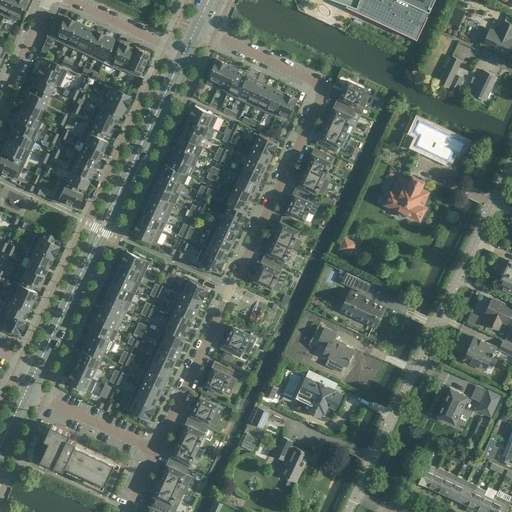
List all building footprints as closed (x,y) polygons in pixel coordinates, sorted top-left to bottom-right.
[(0,0),(0,13),(4,16),(10,0),(0,0)] [(20,10),(24,0),(10,0),(4,16),(15,21),(17,16),(19,17),(22,10),(20,10)] [(417,39),(428,16),(427,16),(429,12),(404,0),(336,0),(348,4),(347,6),(356,10),(417,39)] [(404,0),(429,12),(430,12),(432,7),(435,0),(404,0)] [(64,44),(75,21),(68,18),(67,18),(65,17),(65,16),(65,17),(64,16),(61,22),(55,19),(47,36),(64,44)] [(74,48),(84,26),(79,23),(77,22),(75,21),(64,44),(74,48)] [(507,55),(511,43),(511,39),(510,38),(511,34),(511,24),(504,21),(499,33),(490,29),(483,44),(507,55)] [(83,53),(93,30),(92,29),(91,29),(89,28),(84,26),(74,48),(83,53)] [(94,58),(104,35),(103,35),(104,35),(103,34),(103,35),(101,34),(101,33),(100,33),(93,30),(83,53),(94,58)] [(111,45),(114,40),(112,39),(112,38),(111,38),(109,38),(110,37),(109,37),(104,35),(94,58),(103,62),(105,58),(111,45)] [(128,51),(129,52),(131,48),(123,44),(121,43),(120,42),(120,43),(119,42),(116,48),(111,45),(105,58),(111,60),(108,65),(120,70),(121,69),(120,68),(128,51)] [(134,54),(129,52),(128,51),(120,68),(121,69),(138,76),(141,70),(142,71),(145,65),(144,64),(148,54),(141,50),(140,50),(138,49),(137,48),(134,54)] [(439,83),(448,87),(461,60),(452,56),(439,83)] [(63,59),(61,63),(70,68),(72,63),(63,59)] [(218,87),(229,65),(218,59),(212,71),(211,70),(208,76),(209,77),(207,82),(218,87)] [(53,84),(62,67),(49,61),(46,67),(40,64),(40,65),(40,66),(39,68),(38,68),(35,75),(53,84)] [(227,93),(238,69),(229,65),(218,87),(228,92),(227,93)] [(237,98),(247,75),(238,71),(239,69),(238,69),(227,93),(237,98)] [(476,84),(472,93),(486,100),(497,76),(483,70),(478,79),(473,76),(471,82),(472,82),(476,84)] [(49,94),(53,84),(35,75),(32,82),(31,84),(30,86),(36,88),(49,94)] [(246,102),(257,80),(247,75),(237,98),(239,94),(248,98),(246,102)] [(457,93),(464,79),(455,75),(448,89),(457,93)] [(256,107),(266,84),(257,80),(246,102),(256,107)] [(341,98),(339,103),(361,114),(368,99),(362,96),(365,89),(348,81),(340,98),(341,98)] [(265,111),(276,88),(266,84),(256,107),(265,111)] [(42,109),(49,94),(36,88),(34,94),(28,91),(27,92),(26,94),(26,95),(23,101),(42,109)] [(125,107),(130,96),(112,88),(106,99),(125,107)] [(275,116),(285,93),(276,88),(265,111),(275,116)] [(297,98),(285,93),(275,116),(277,112),(288,117),(289,116),(290,117),(293,111),(292,110),(297,98)] [(120,117),(125,107),(106,99),(102,108),(119,116),(118,116),(120,117)] [(37,119),(37,118),(42,109),(23,101),(21,106),(20,108),(19,110),(37,119)] [(361,114),(339,103),(336,109),(335,108),(328,123),(345,131),(349,124),(350,124),(350,122),(355,111),(361,114)] [(114,126),(118,116),(119,116),(102,108),(96,105),(91,115),(114,126)] [(195,106),(190,117),(212,127),(217,116),(195,106)] [(42,121),(37,118),(37,119),(19,110),(17,115),(16,115),(17,115),(16,117),(15,117),(15,118),(15,119),(37,130),(42,121)] [(109,136),(114,126),(91,115),(87,125),(104,133),(103,133),(109,136)] [(212,128),(212,127),(190,117),(185,127),(203,135),(208,126),(212,128)] [(251,117),(250,119),(249,123),(254,126),(257,120),(251,117)] [(414,118),(409,129),(413,131),(413,132),(420,135),(454,151),(461,154),(466,142),(419,120),(418,120),(414,118)] [(33,140),(37,130),(15,119),(14,120),(14,121),(13,123),(13,122),(13,123),(10,130),(11,130),(12,130),(33,140)] [(342,139),(345,131),(328,123),(321,138),(325,140),(322,146),(336,152),(341,141),(342,141),(343,139),(342,139)] [(101,138),(103,133),(104,133),(87,125),(79,141),(84,143),(102,151),(107,141),(101,138)] [(199,144),(203,135),(185,127),(181,136),(203,146),(204,146),(199,144)] [(224,133),(225,134),(229,136),(232,130),(226,127),(224,133)] [(34,140),(33,140),(12,130),(11,130),(9,136),(8,136),(8,137),(9,137),(8,139),(7,138),(7,139),(7,140),(30,150),(34,140)] [(255,133),(249,144),(272,155),(277,143),(255,133)] [(454,151),(420,135),(415,145),(449,161),(454,151)] [(203,146),(181,136),(176,145),(199,156),(203,146)] [(22,167),(30,150),(7,140),(4,147),(3,147),(4,147),(2,150),(2,149),(2,150),(2,151),(8,154),(5,159),(5,160),(22,167)] [(98,161),(102,151),(84,143),(80,152),(79,152),(98,161)] [(267,164),(272,155),(249,144),(253,146),(249,156),(267,164)] [(199,156),(176,145),(172,155),(190,163),(194,154),(199,156)] [(79,152),(80,152),(75,150),(71,160),(93,170),(98,161),(79,152)] [(334,156),(320,150),(317,156),(314,154),(307,169),(330,180),(324,177),(327,170),(328,170),(329,168),(328,168),(334,156)] [(186,173),(190,163),(172,155),(167,164),(166,164),(188,175),(188,174),(186,173)] [(17,179),(22,167),(5,160),(5,159),(0,156),(0,170),(4,173),(3,174),(9,177),(10,176),(17,179)] [(263,174),(267,164),(249,156),(245,165),(241,163),(240,163),(263,174)] [(93,170),(71,160),(66,170),(70,172),(89,180),(93,170)] [(259,183),(263,174),(240,163),(236,172),(259,183)] [(188,175),(166,164),(161,173),(184,184),(188,175)] [(326,188),(330,180),(307,169),(300,184),(303,186),(301,191),(314,198),(315,197),(309,195),(311,190),(317,192),(320,187),(321,185),(326,188)] [(84,190),(89,180),(70,172),(66,180),(66,181),(78,187),(84,190)] [(254,193),(259,183),(236,172),(232,182),(254,193)] [(184,184),(161,173),(157,183),(179,194),(180,193),(175,191),(179,182),(184,184)] [(391,192),(385,204),(399,210),(399,211),(398,212),(399,213),(399,214),(399,215),(400,215),(400,216),(401,216),(402,217),(403,217),(404,217),(405,216),(406,216),(407,215),(408,214),(420,220),(425,208),(422,206),(428,192),(421,189),(422,185),(411,180),(411,182),(400,177),(396,185),(397,185),(394,193),(391,192)] [(76,192),(78,187),(66,181),(66,180),(62,178),(54,196),(60,199),(59,201),(65,204),(66,202),(76,207),(82,195),(76,192)] [(250,202),(254,193),(232,182),(231,182),(236,184),(232,193),(227,191),(227,192),(250,202)] [(179,194),(157,183),(152,192),(175,203),(179,194)] [(310,207),(314,198),(301,191),(298,197),(295,195),(287,212),(304,220),(309,209),(310,209),(311,207),(310,207)] [(171,212),(175,203),(152,192),(148,202),(166,210),(171,212)] [(245,212),(250,202),(227,192),(222,202),(247,213),(247,212),(245,212)] [(162,220),(166,210),(148,202),(144,211),(162,220)] [(243,222),(247,213),(222,202),(228,205),(224,213),(243,222)] [(157,230),(162,220),(144,211),(139,221),(157,230)] [(238,231),(243,222),(224,213),(220,222),(216,220),(216,221),(238,231)] [(292,246),(299,231),(293,228),(296,222),(288,218),(285,224),(282,223),(275,238),(292,246)] [(323,218),(319,226),(323,228),(324,228),(328,220),(323,218)] [(152,241),(157,230),(139,221),(134,232),(145,238),(144,239),(151,242),(151,241),(152,241)] [(234,241),(238,231),(216,221),(211,230),(234,241)] [(229,251),(234,241),(211,230),(206,240),(229,251)] [(35,235),(30,247),(52,257),(58,246),(52,243),(55,237),(42,231),(39,237),(35,235)] [(16,232),(12,238),(18,241),(21,234),(16,232)] [(285,261),(292,246),(275,238),(268,252),(271,254),(269,259),(277,263),(279,258),(285,261)] [(348,246),(350,241),(345,238),(340,249),(351,254),(353,248),(348,246)] [(225,260),(229,251),(206,240),(206,241),(210,243),(207,251),(202,249),(225,260)] [(52,257),(30,247),(25,257),(29,259),(30,258),(48,267),(52,257)] [(219,271),(225,260),(202,249),(197,261),(202,263),(201,265),(207,268),(208,266),(219,271)] [(127,251),(122,262),(144,273),(150,262),(145,259),(145,258),(139,255),(138,257),(127,251)] [(181,258),(181,260),(187,263),(190,256),(184,253),(181,258)] [(29,259),(25,268),(43,277),(48,267),(30,258),(29,259)] [(283,266),(277,263),(269,259),(266,265),(263,263),(255,280),(272,288),(277,277),(278,278),(279,276),(278,275),(283,266)] [(511,261),(510,260),(499,283),(505,286),(503,290),(510,293),(511,289),(511,261)] [(144,273),(122,262),(117,272),(140,283),(144,273)] [(39,287),(43,277),(25,268),(21,266),(16,276),(20,278),(18,284),(30,290),(30,289),(33,284),(39,287)] [(140,283),(117,272),(113,282),(135,293),(140,283)] [(346,273),(342,282),(366,294),(370,285),(371,284),(346,272),(346,273)] [(185,278),(180,289),(202,300),(207,288),(196,283),(197,281),(191,278),(190,280),(185,278)] [(36,292),(30,289),(30,290),(18,284),(14,282),(9,292),(31,302),(36,292)] [(135,293),(113,282),(108,291),(127,300),(131,291),(135,293)] [(198,309),(202,300),(180,289),(179,289),(184,291),(179,301),(198,309)] [(122,309),(127,300),(108,291),(104,300),(122,309)] [(31,302),(9,292),(4,301),(27,312),(31,302)] [(385,308),(350,292),(342,310),(354,315),(363,320),(376,326),(385,308)] [(285,294),(282,301),(288,303),(291,297),(285,294)] [(511,325),(511,323),(511,307),(492,298),(489,306),(487,306),(486,309),(486,311),(485,313),(490,315),(486,323),(498,329),(502,321),(511,325)] [(118,319),(122,309),(104,300),(99,310),(118,319)] [(23,321),(27,312),(4,301),(0,310),(0,311),(1,312),(2,312),(23,321)] [(193,319),(198,309),(179,301),(175,310),(193,319)] [(113,328),(118,319),(99,310),(95,320),(117,331),(118,330),(113,328)] [(189,328),(193,319),(175,310),(170,320),(189,328)] [(2,312),(1,312),(0,314),(0,324),(1,325),(1,327),(7,330),(7,328),(14,331),(16,332),(17,333),(17,332),(19,333),(24,322),(23,321),(2,312)] [(117,331),(95,320),(90,330),(113,340),(117,331)] [(184,338),(189,328),(170,320),(166,329),(163,328),(186,339),(184,338)] [(243,351),(250,334),(233,326),(225,343),(229,345),(227,350),(234,354),(237,349),(243,351)] [(181,349),(186,339),(163,328),(159,338),(181,349)] [(346,365),(354,350),(340,344),(341,342),(334,339),(336,333),(325,328),(319,341),(324,344),(323,346),(327,347),(323,356),(330,360),(331,358),(346,365)] [(113,341),(113,340),(90,330),(92,331),(87,340),(106,349),(110,339),(113,341)] [(494,352),(496,347),(474,337),(464,359),(486,369),(492,355),(493,355),(495,352),(494,352)] [(181,349),(159,338),(154,348),(177,358),(181,349)] [(101,359),(106,349),(87,340),(83,350),(101,359)] [(511,344),(503,340),(499,348),(511,354),(511,344)] [(172,368),(177,358),(154,348),(149,358),(154,360),(172,368)] [(97,368),(101,359),(83,350),(78,359),(97,368)] [(230,361),(234,354),(227,351),(224,358),(230,361)] [(92,377),(97,368),(78,359),(74,369),(96,380),(97,379),(92,377)] [(134,362),(132,361),(129,359),(126,365),(132,367),(134,362)] [(168,378),(172,368),(154,360),(150,369),(145,367),(168,378)] [(234,370),(218,362),(215,368),(214,368),(213,369),(212,372),(206,384),(222,392),(223,392),(224,392),(227,385),(233,388),(237,379),(231,376),(234,370)] [(163,387),(168,378),(145,367),(141,376),(163,387)] [(96,380),(74,369),(69,380),(80,386),(79,387),(85,390),(86,389),(91,391),(96,380)] [(334,381),(310,370),(305,379),(311,382),(310,384),(307,390),(306,394),(313,397),(310,405),(316,407),(315,408),(318,410),(318,409),(324,411),(324,412),(328,404),(335,408),(337,404),(340,398),(341,395),(334,391),(334,390),(330,388),(334,381)] [(128,375),(122,372),(120,378),(123,380),(125,381),(128,375)] [(159,397),(163,387),(141,376),(136,386),(159,397)] [(107,397),(113,386),(106,382),(101,394),(107,397)] [(277,387),(269,383),(264,394),(271,398),(277,387)] [(154,406),(159,397),(136,386),(132,396),(154,406)] [(208,388),(206,393),(213,396),(215,392),(208,388)] [(450,388),(446,398),(442,405),(438,415),(455,423),(468,396),(450,388)] [(488,389),(478,410),(491,416),(501,395),(488,389)] [(149,418),(154,406),(132,396),(131,396),(136,398),(131,409),(131,411),(137,414),(138,412),(149,418)] [(209,422),(217,405),(200,397),(192,414),(196,416),(193,421),(201,425),(204,419),(209,422)] [(258,407),(251,423),(263,428),(270,413),(258,407)] [(486,426),(489,419),(484,417),(481,424),(486,426)] [(204,433),(199,430),(201,425),(193,421),(191,426),(187,425),(180,440),(197,448),(204,433)] [(71,433),(52,424),(45,439),(50,441),(41,460),(56,466),(65,469),(66,466),(106,485),(115,464),(76,446),(77,442),(69,439),(71,433)] [(254,448),(259,437),(248,433),(243,444),(254,448)] [(492,435),(483,455),(492,459),(497,448),(493,446),(497,438),(492,435)] [(289,460),(281,475),(296,482),(310,453),(295,446),(295,447),(290,445),(292,440),(284,436),(275,456),(284,459),(284,458),(289,460)] [(191,463),(197,448),(180,440),(173,455),(177,456),(174,462),(182,465),(185,460),(191,463)] [(511,442),(509,441),(506,449),(503,456),(507,458),(505,462),(506,463),(508,464),(510,465),(511,465),(511,442)] [(453,459),(456,455),(446,450),(443,455),(453,459)] [(179,488),(186,473),(180,471),(182,465),(174,462),(172,467),(168,465),(161,480),(179,488)] [(419,482),(429,487),(438,468),(427,463),(419,482)] [(439,491),(448,472),(438,467),(438,468),(429,487),(439,491)] [(449,496),(458,476),(448,472),(439,491),(449,496)] [(458,500),(467,481),(458,476),(449,496),(458,500)] [(181,499),(185,491),(179,488),(161,480),(154,495),(155,496),(153,501),(169,509),(169,508),(164,506),(166,501),(172,503),(174,498),(175,498),(176,496),(181,499)] [(468,505),(477,486),(477,485),(467,481),(458,500),(468,505)] [(478,509),(485,494),(486,490),(477,486),(468,505),(478,509)] [(511,502),(511,501),(509,500),(511,496),(499,490),(497,495),(496,494),(495,499),(488,511),(500,511),(501,511),(504,511),(505,511),(506,511),(511,502)] [(488,511),(495,499),(485,494),(478,509),(483,511),(488,511)] [(167,511),(169,509),(153,501),(150,506),(149,506),(146,511),(167,511)] [(215,501),(210,511),(211,511),(218,511),(222,504),(215,501)]
